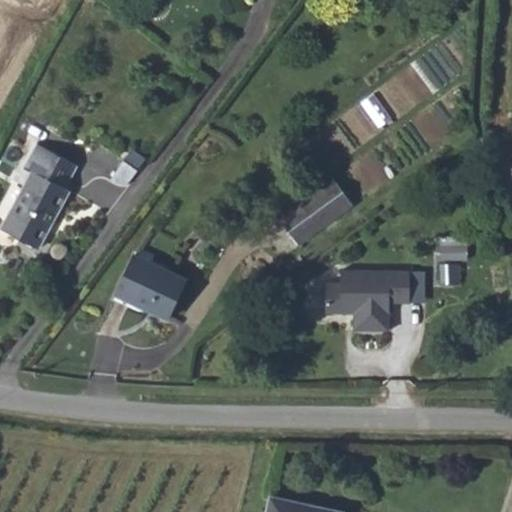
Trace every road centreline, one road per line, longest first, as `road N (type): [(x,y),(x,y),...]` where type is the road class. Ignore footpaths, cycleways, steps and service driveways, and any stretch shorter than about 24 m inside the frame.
road 1 (residential): [(0,400),(143,417),(511,423)]
road 2 (residential): [(0,384),(257,41),(266,0)]
